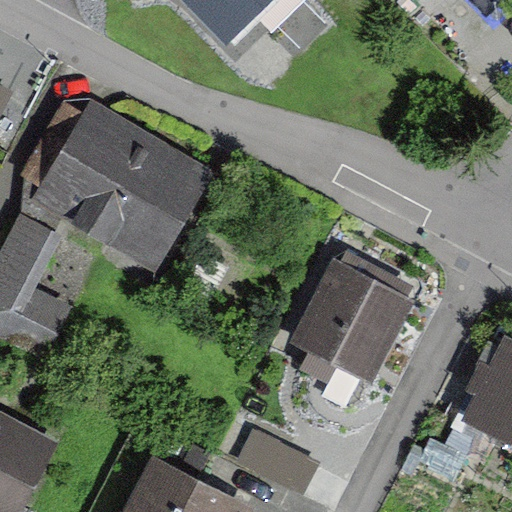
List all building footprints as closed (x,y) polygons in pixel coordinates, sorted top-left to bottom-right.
[(189,0),(233,45),(279,0),(189,0)] [(0,118),(14,89),(0,81),(0,118)] [(225,158),(85,91),(34,197),(174,264),(225,158)] [(20,207),(0,244),(0,332),(43,355),(71,302),(34,282),(62,230),(20,207)] [(420,298),(340,260),(295,354),(375,392),(420,298)] [(511,344),(471,428),(511,447),(511,344)] [(27,511),(61,444),(0,414),(0,511),(27,511)] [(252,425),(235,458),(303,491),(320,458),(252,425)] [(256,511),(155,461),(129,511),(256,511)]
